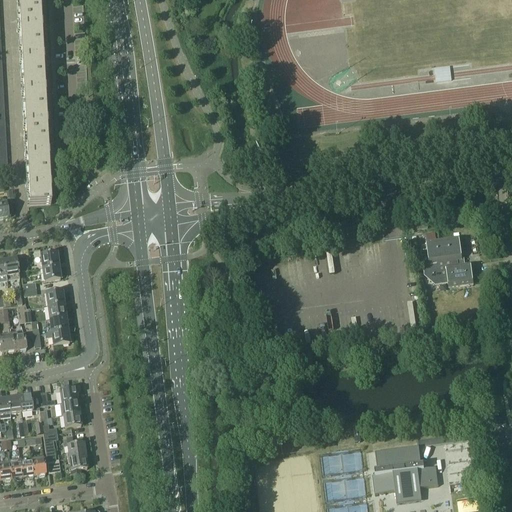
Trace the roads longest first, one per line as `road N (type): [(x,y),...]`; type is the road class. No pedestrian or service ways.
road 1 (secondary): [(193,511),(171,225)]
road 2 (secondary): [(138,230),(174,511)]
road 3 (unclassified): [(246,202),(498,171)]
road 4 (secondary): [(114,0),(137,212)]
road 5 (secondary): [(169,207),(138,0)]
road 6 (tertiary): [(0,382),(88,357),(82,255)]
road 7 (residential): [(74,153),(65,0)]
